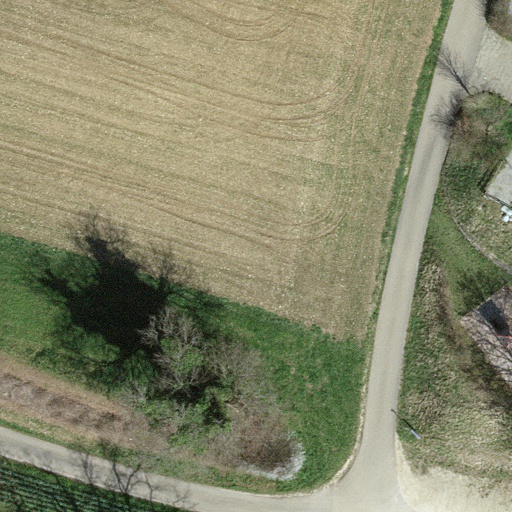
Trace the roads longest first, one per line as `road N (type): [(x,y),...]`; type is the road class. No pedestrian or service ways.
road 1 (track): [(464,0),(390,329),(364,511)]
road 2 (track): [(287,511),(165,489),(0,438)]
